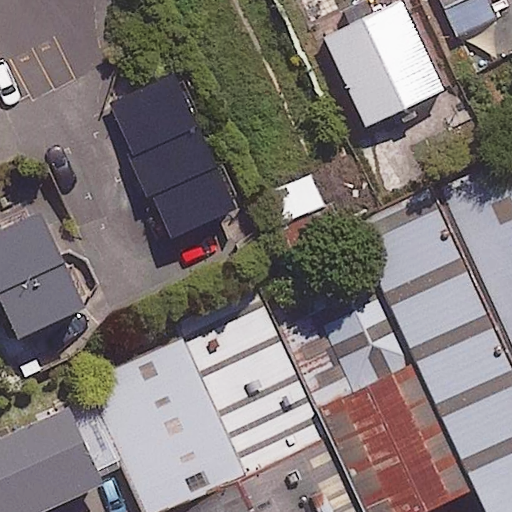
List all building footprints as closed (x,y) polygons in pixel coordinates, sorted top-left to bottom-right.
[(418,0),(376,0),(327,23),(376,126),(460,87),(418,0)] [(511,3),(510,0),(447,0),(462,31),(511,6),(511,3)] [(187,88),(131,115),(186,231),(242,204),(187,88)] [(311,174),(273,192),(299,245),(336,226),(311,174)] [(511,511),(511,306),(466,209),(451,178),(360,221),(373,249),(494,502),(498,511),(511,511)] [(511,187),(466,209),(511,306),(511,187)] [(45,210),(0,231),(0,306),(19,345),(93,310),(45,210)] [(285,291),(390,511),(473,511),(494,502),(373,249),(285,291)] [(390,511),(285,291),(284,288),(99,376),(163,511),(390,511)] [(0,511),(46,511),(121,477),(82,395),(0,433),(0,511)]
